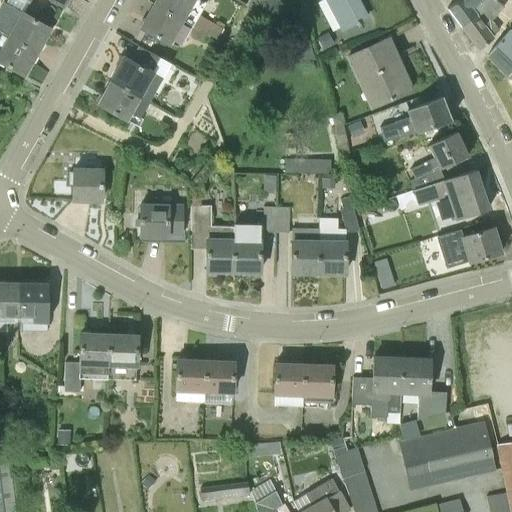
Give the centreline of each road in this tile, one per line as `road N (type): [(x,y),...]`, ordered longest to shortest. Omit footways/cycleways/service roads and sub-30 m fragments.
road 1 (residential): [(511,280),(332,320),(274,323),(178,306),(0,216)]
road 2 (residential): [(0,184),(107,0)]
road 3 (residential): [(511,167),(426,0)]
